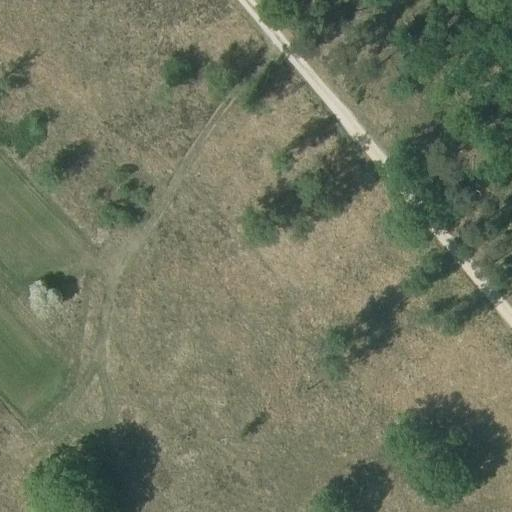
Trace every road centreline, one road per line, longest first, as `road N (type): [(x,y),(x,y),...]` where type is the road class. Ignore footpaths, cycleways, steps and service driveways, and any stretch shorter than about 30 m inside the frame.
road 1 (track): [(238,0),(511,326)]
road 2 (track): [(297,70),(460,0)]
